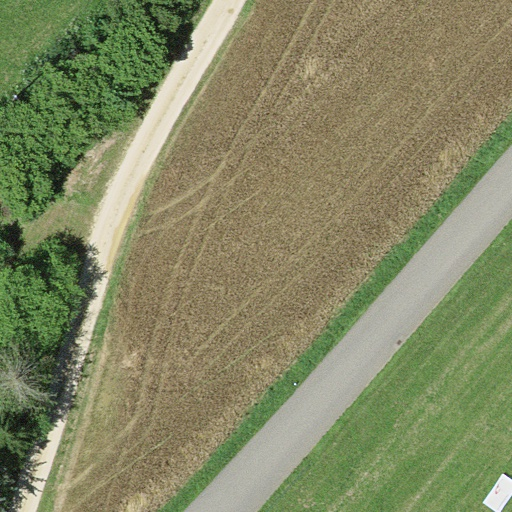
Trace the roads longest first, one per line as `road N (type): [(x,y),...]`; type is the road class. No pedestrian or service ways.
road 1 (track): [(238,0),(138,148),(102,228),(21,511)]
road 2 (tertiary): [(511,189),(225,511)]
